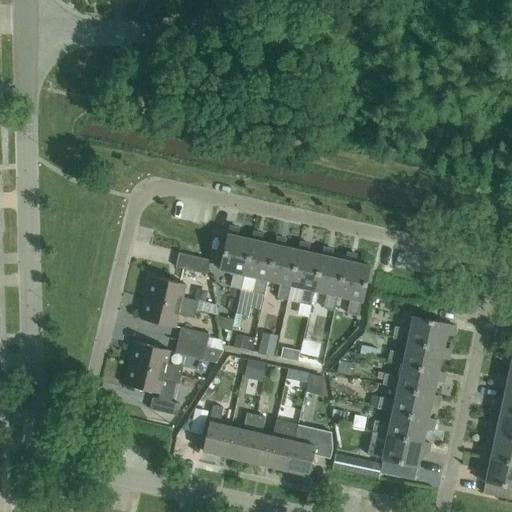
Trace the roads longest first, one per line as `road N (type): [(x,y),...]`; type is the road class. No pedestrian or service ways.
road 1 (residential): [(493,264),(157,185),(135,199),(71,468)]
road 2 (residential): [(71,468),(40,446),(31,419),(24,0)]
road 3 (residential): [(441,511),(493,264)]
road 4 (residential): [(279,511),(71,468)]
